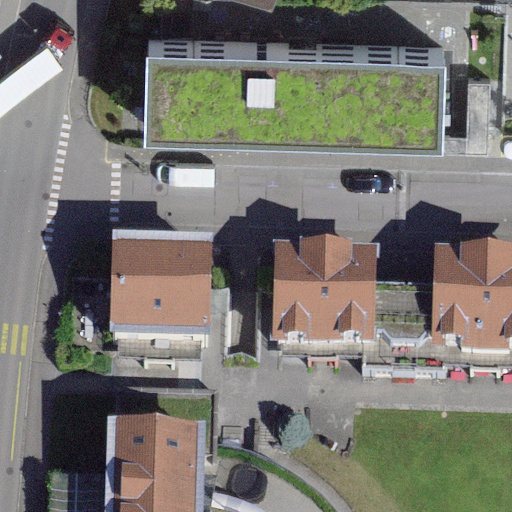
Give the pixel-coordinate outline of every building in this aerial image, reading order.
[(476,31),(150,27),(149,133),(475,138),(476,31)] [(258,253),(122,251),(121,328),(256,331),(258,253)] [(411,255),(284,252),(282,344),(408,347),(411,255)] [(511,257),(461,257),(459,350),(511,351),(511,257)] [(202,434),(114,428),(112,511),(255,511),(205,493),(202,434)]
